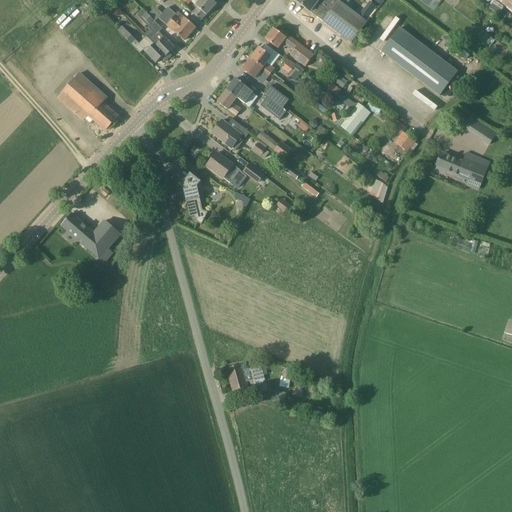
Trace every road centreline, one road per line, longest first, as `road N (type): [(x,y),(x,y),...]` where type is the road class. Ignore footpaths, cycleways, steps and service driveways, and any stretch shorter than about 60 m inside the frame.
road 1 (track): [(355,511),(351,355),(381,218),(426,131),(466,101),(502,132),(511,120)]
road 2 (unclassified): [(245,511),(173,246),(163,173),(136,117)]
road 3 (unclassified): [(447,137),(426,131),(267,0)]
road 4 (tertiary): [(0,268),(136,117)]
road 5 (tertiary): [(136,117),(166,90),(202,80),(263,0)]
road 6 (track): [(95,163),(0,63)]
